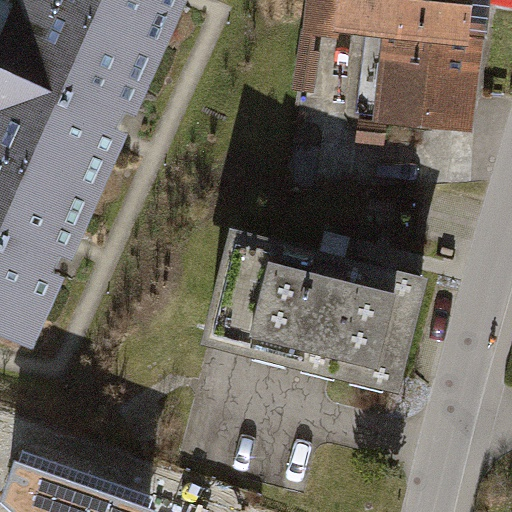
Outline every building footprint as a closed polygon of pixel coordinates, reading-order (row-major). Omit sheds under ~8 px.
[(34,0),(0,85),(0,148),(129,201),(186,60),(39,0),(34,0)] [(39,0),(186,60),(211,0),(39,0)] [(501,0),(348,0),(345,35),(405,43),(394,133),(484,144),(501,0)] [(0,328),(65,355),(129,201),(0,148),(0,328)] [(422,282),(237,233),(211,335),(395,384),(422,282)] [(44,511),(1,475),(0,476),(0,511),(44,511)]
